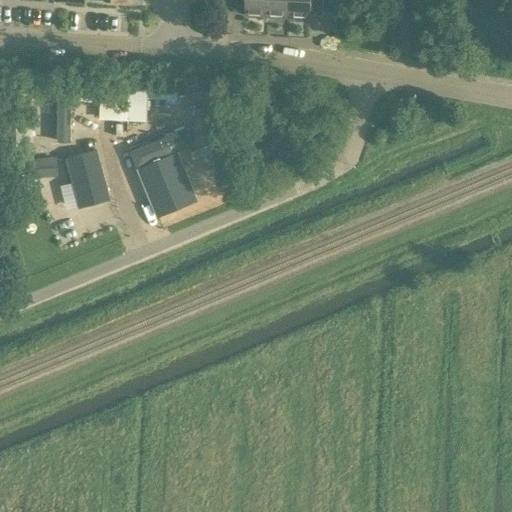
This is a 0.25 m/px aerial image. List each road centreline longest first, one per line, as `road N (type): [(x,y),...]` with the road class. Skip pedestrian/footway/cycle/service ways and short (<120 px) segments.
road 1 (unclassified): [(0,310),(332,173),(356,138),(369,68)]
road 2 (residential): [(369,68),(172,46)]
road 3 (residential): [(172,46),(0,37)]
road 4 (residential): [(369,68),(511,96)]
